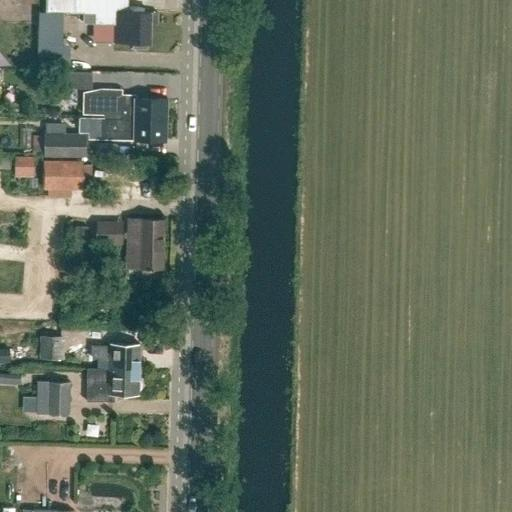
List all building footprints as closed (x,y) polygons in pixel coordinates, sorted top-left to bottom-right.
[(151,42),(152,13),(130,12),(129,9),(128,0),(47,0),(47,11),(84,12),(84,22),(115,23),(114,41),(132,42),(132,49),(149,50),(149,42),(151,42)] [(90,86),(90,72),(65,71),(64,86),(90,86)] [(103,118),(166,120),(166,99),(120,98),(120,88),(100,87),(84,91),(84,112),(103,112),(103,118)] [(165,140),(166,120),(103,118),(103,119),(100,119),(99,139),(165,140)] [(85,155),(85,136),(46,135),(46,154),(85,155)] [(8,175),(29,174),(28,154),(7,155),(8,175)] [(84,190),(84,161),(45,161),(44,189),(84,190)] [(163,268),(165,220),(129,219),(128,267),(163,268)] [(86,250),(87,243),(88,243),(88,227),(76,226),(75,242),(76,242),(75,249),(86,250)] [(121,243),(122,227),(99,226),(99,243),(121,243)] [(62,358),(63,336),(39,336),(38,358),(62,358)] [(110,369),(140,369),(140,345),(111,344),(111,346),(94,346),(93,358),(111,358),(110,368),(109,368),(110,369)] [(110,369),(109,368),(89,368),(88,400),(113,401),(113,393),(139,394),(140,369),(110,369)] [(0,382),(19,383),(19,373),(0,372),(0,382)] [(49,405),(49,381),(38,381),(38,405),(49,405)] [(49,381),(49,405),(49,414),(70,415),(71,382),(49,381)]
